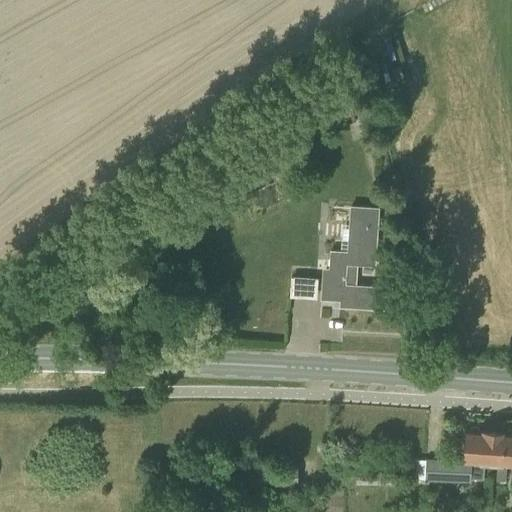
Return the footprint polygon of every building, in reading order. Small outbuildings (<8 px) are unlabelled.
[(349,102),(346,91),(336,93),(340,105),(337,105),(343,125),(372,116),(366,97),(349,102)] [(375,265),(378,208),(351,206),(348,251),(331,250),(330,274),(322,273),(321,299),(343,300),(343,306),(390,309),(391,287),(355,285),(357,264),(375,265)] [(287,294),(314,295),(315,274),(288,273),(287,294)] [(490,463),(492,431),(479,430),(478,426),(471,425),(468,429),(466,461),(460,460),(414,459),(414,479),(458,481),(458,476),(470,477),(482,478),(484,462),(490,463)] [(492,431),(490,463),(497,463),(495,479),(504,480),(506,464),(511,464),(511,428),(507,428),(505,432),(492,431)] [(298,488),(298,463),(249,463),(249,488),(298,488)]
